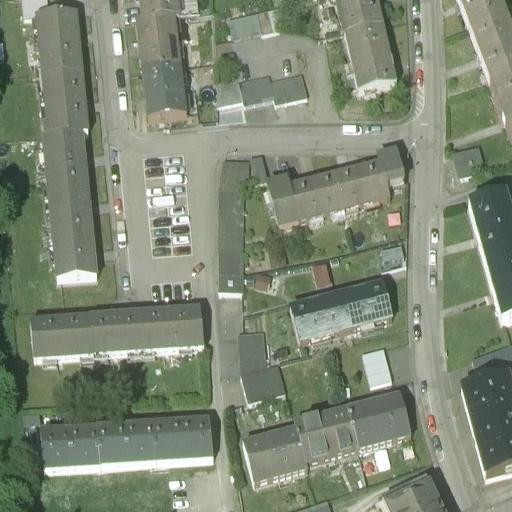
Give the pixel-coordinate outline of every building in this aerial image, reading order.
[(20,0),(24,29),(35,28),(50,26),(47,0),(20,0)] [(177,0),(139,0),(142,28),(174,24),(180,23),(177,0)] [(374,0),(334,0),(345,44),(383,35),(374,0)] [(495,0),(454,0),(468,37),(504,24),(495,0)] [(255,21),(260,40),(261,44),(285,38),(279,15),(255,21)] [(255,21),(228,28),(232,47),(260,40),(255,21)] [(50,26),(35,28),(40,84),(82,80),(76,23),(50,26)] [(142,28),(137,28),(143,76),(179,72),(174,24),(142,28)] [(511,43),(504,24),(468,37),(489,92),(511,83),(511,43)] [(383,35),(345,44),(358,101),(396,93),(383,35)] [(179,72),(143,76),(149,126),(185,122),(185,119),(196,118),(194,95),(182,96),(179,72)] [(82,80),(40,84),(46,145),(82,142),(87,141),(82,80)] [(301,82),(270,89),(274,107),(275,112),(306,105),(301,82)] [(269,83),(239,90),(243,108),(244,113),(274,107),(270,89),(269,83)] [(511,83),(489,92),(511,150),(511,149),(511,83)] [(237,84),(216,89),(216,99),(216,115),(243,108),(239,90),(237,84)] [(46,145),(43,146),(47,194),(87,190),(82,142),(46,145)] [(477,155),(454,161),(461,187),(475,183),(472,173),(481,170),(477,155)] [(382,171),(333,184),(342,221),(391,208),(387,194),(403,189),(395,156),(379,160),(382,171)] [(248,167),(224,168),(224,181),(245,181),(248,181),(248,167)] [(245,181),(224,181),(222,181),(222,194),(242,194),(246,194),(245,181)] [(333,184),(289,195),(288,188),(268,193),(279,237),(342,221),(333,184)] [(87,190),(47,194),(52,243),(91,240),(87,190)] [(222,194),(219,194),(219,226),(242,226),(242,194),(222,194)] [(511,266),(511,224),(506,202),(468,212),(485,274),(511,266)] [(242,226),(219,226),(219,238),(242,238),(242,226)] [(242,238),(219,238),(218,260),(242,260),(242,238)] [(91,240),(52,243),(56,292),(95,289),(91,240)] [(242,260),(218,260),(218,281),(242,281),(242,260)] [(511,266),(485,274),(501,330),(511,326),(511,266)] [(242,281),(218,281),(218,300),(242,300),(242,281)] [(382,292),(336,304),(345,340),(391,328),(382,292)] [(336,304),(289,316),(299,352),(345,340),(336,304)] [(202,355),(198,316),(142,322),(146,360),(202,355)] [(146,360),(142,322),(87,327),(90,366),(146,360)] [(90,366),(87,327),(31,333),(35,372),(90,366)] [(261,339),(237,340),(240,380),(264,374),(261,339)] [(511,351),(467,369),(473,389),(505,380),(507,387),(511,381),(511,351)] [(392,386),(384,357),(363,362),(371,392),(392,386)] [(264,374),(240,380),(248,409),(285,399),(278,370),(264,374)] [(473,389),(455,394),(464,426),(511,413),(511,405),(507,387),(505,380),(473,389)] [(399,403),(347,417),(358,458),(410,443),(399,403)] [(511,413),(464,426),(472,457),(511,446),(511,413)] [(347,417),(294,432),(296,436),(305,472),(358,458),(347,417)] [(212,466),(208,427),(152,432),(155,471),(212,466)] [(155,471),(152,432),(96,438),(100,477),(155,471)] [(296,436),(243,451),(254,491),(307,476),(305,472),(296,436)] [(100,477),(96,438),(40,444),(44,482),(100,477)] [(511,446),(472,457),(481,488),(511,479),(511,446)] [(436,511),(425,488),(381,509),(382,511),(436,511)]
